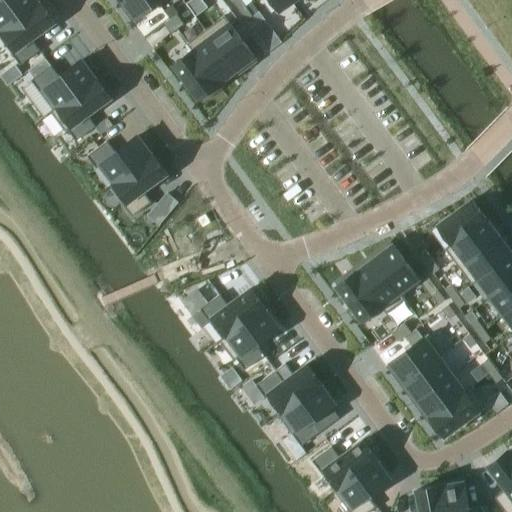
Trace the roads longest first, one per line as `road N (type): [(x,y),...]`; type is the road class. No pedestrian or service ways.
road 1 (residential): [(269,259),(412,464),(449,459),(511,414)]
road 2 (residential): [(511,124),(420,197),(269,259)]
road 3 (residential): [(207,172),(256,98),(361,0)]
road 4 (residential): [(70,0),(207,172)]
